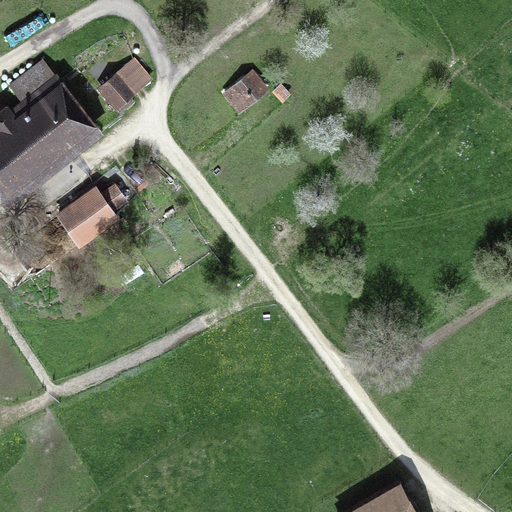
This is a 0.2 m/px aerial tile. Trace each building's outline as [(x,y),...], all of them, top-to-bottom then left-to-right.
[(0,196),(2,199),(96,125),(42,60),(11,85),(27,106),(13,117),(7,110),(0,115),(0,196)] [(133,60),(100,86),(117,106),(150,79),(133,60)] [(255,93),(265,85),(255,75),(246,81),(243,78),(224,93),(239,111),(258,96),(255,93)] [(79,243),(116,215),(112,209),(125,199),(114,185),(101,195),(96,188),(59,215),(79,243)] [(348,511),(416,511),(400,483),(348,511)]
